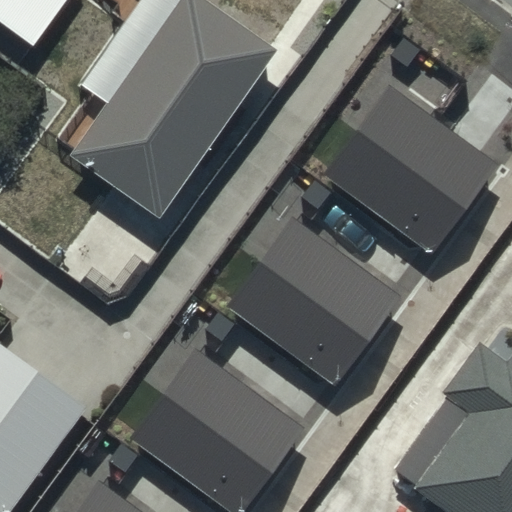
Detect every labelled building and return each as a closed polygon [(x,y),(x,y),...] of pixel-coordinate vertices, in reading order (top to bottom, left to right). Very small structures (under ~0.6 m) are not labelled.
[(0,0),(0,30),(23,48),(59,0),(0,0)] [(162,229),(278,63),(190,2),(74,168),(162,229)] [(392,84),(325,175),(432,253),(499,163),(392,84)] [(295,215),(228,306),(335,384),(402,294),(295,215)] [(449,511),(511,511),(511,347),(503,360),(475,340),(439,390),(465,409),(411,484),(449,511)] [(0,345),(0,511),(2,511),(82,405),(0,345)] [(199,347),(132,437),(234,511),(242,511),(306,426),(199,347)] [(145,511),(101,479),(77,511),(145,511)]
